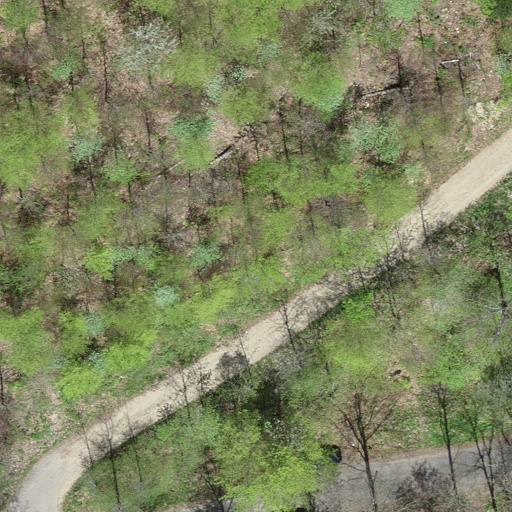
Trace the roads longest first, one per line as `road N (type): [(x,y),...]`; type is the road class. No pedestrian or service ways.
road 1 (track): [(28,511),(68,462),(458,207),(511,148)]
road 2 (unclassified): [(245,511),(511,454)]
